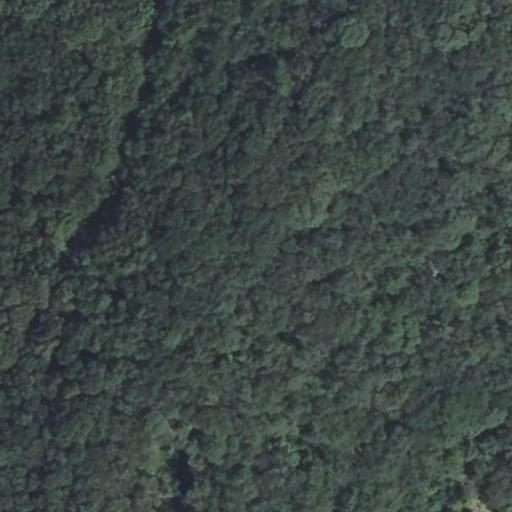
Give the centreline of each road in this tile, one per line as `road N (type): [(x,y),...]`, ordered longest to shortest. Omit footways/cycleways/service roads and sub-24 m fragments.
road 1 (track): [(511,5),(500,106),(457,248),(322,511)]
road 2 (unclassified): [(151,0),(108,188),(0,376)]
